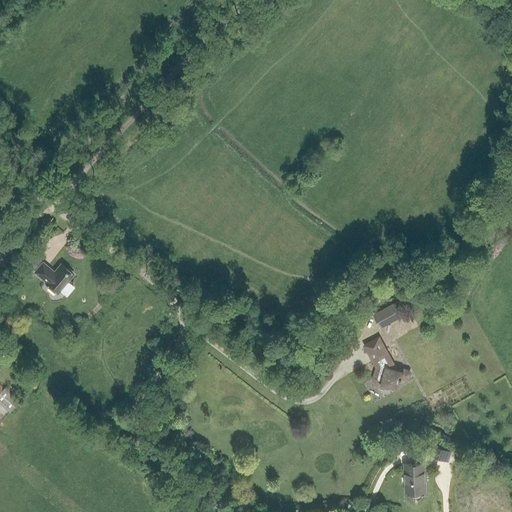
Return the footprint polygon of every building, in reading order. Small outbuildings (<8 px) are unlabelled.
[(27,267),(35,257),(31,253),(23,263),(27,267)] [(54,273),(42,263),(34,273),(46,283),(45,283),(57,294),(61,290),(66,294),(71,287),(66,283),(74,274),(69,270),(68,271),(60,265),(54,273)] [(18,284),(14,280),(9,286),(13,290),(18,284)] [(382,309),(390,323),(408,313),(401,299),(382,309)] [(395,366),(379,337),(364,345),(376,367),(373,378),(376,385),(387,388),(389,387),(389,386),(398,388),(401,378),(406,380),(408,379),(410,372),(409,370),(395,366)] [(0,385),(0,403),(10,412),(21,400),(5,387),(4,388),(0,385)] [(396,438),(397,449),(405,449),(404,438),(396,438)] [(431,444),(428,454),(438,457),(441,448),(431,444)] [(453,458),(455,449),(449,448),(447,457),(453,458)] [(426,491),(424,462),(404,462),(406,492),(426,491)]
